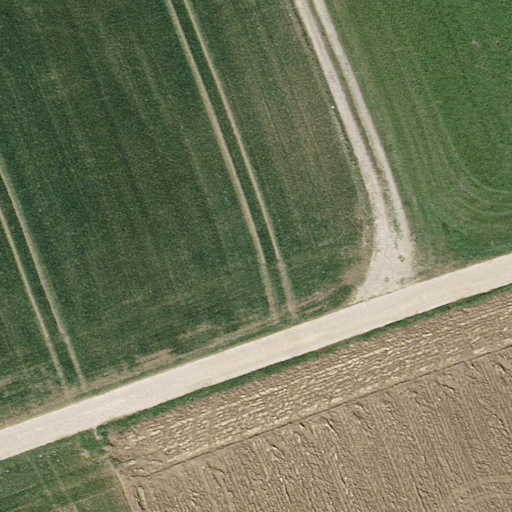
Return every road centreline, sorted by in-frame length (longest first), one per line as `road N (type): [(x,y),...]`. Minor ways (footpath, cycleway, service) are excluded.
road 1 (track): [(0,451),(511,275)]
road 2 (track): [(422,306),(300,0)]
